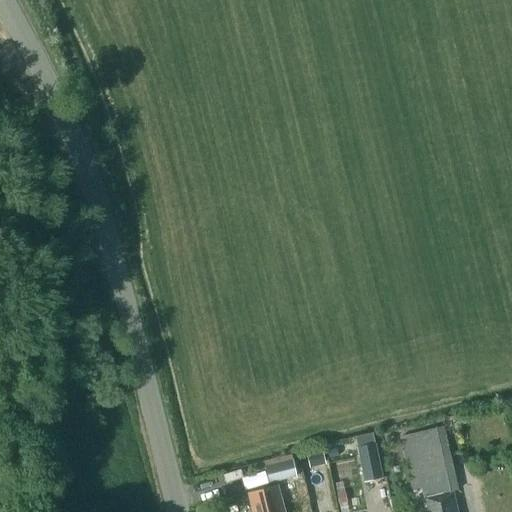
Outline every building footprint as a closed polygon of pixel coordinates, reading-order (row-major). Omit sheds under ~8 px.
[(425,499),(453,491),(457,490),(444,425),(401,437),(413,489),(422,487),(425,499)] [(375,444),(357,447),(364,482),(382,479),(375,444)] [(326,464),(323,449),(306,453),(309,468),(326,464)] [(297,476),(293,460),(293,459),(286,461),(284,453),(263,458),(269,483),(297,476)] [(252,511),(284,511),(278,486),(248,494),(252,511)] [(457,511),(453,491),(425,499),(428,511),(457,511)]
